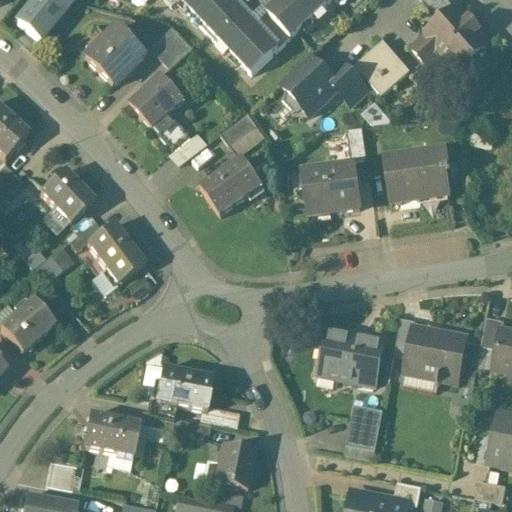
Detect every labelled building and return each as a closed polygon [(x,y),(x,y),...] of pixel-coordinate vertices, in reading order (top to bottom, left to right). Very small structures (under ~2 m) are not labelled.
[(78,0),(29,0),(11,22),(40,46),(78,0)] [(251,80),(290,44),(265,17),(272,11),(268,6),(262,0),(159,0),(171,12),(177,7),(180,10),(188,19),(191,22),(200,31),(216,48),(218,46),(221,48),(230,58),(232,61),(242,70),(251,80)] [(336,0),(286,0),(291,5),(278,17),(272,11),(265,17),(290,44),(301,33),(310,25),(313,22),(322,13),(333,3),(336,0)] [(273,0),(268,6),(272,11),(283,0),(273,0)] [(286,0),(283,0),(272,11),(278,17),(291,5),(286,0)] [(336,0),(333,3),(337,8),(345,0),(336,0)] [(462,5),(457,0),(422,0),(442,22),(457,8),(457,9),(462,5)] [(442,22),(423,38),(423,39),(409,51),(424,69),(439,56),(446,65),(442,68),(451,78),(455,74),(457,76),(466,69),(481,55),(491,47),(457,9),(457,8),(442,22)] [(188,19),(180,10),(177,12),(186,21),(188,19)] [(322,13),(313,22),(317,27),(327,18),(322,13)] [(200,31),(191,22),(189,24),(198,34),(200,31)] [(310,25),(301,33),(305,38),(314,30),(310,25)] [(146,58),(118,29),(82,64),(110,92),(122,80),(124,81),(146,59),(146,58)] [(172,31),(146,58),(146,59),(150,54),(160,64),(182,43),(172,31)] [(182,43),(160,64),(168,73),(191,53),(182,43)] [(409,76),(382,45),(348,75),(355,84),(361,78),(381,101),(409,76)] [(230,58),(221,48),(216,53),(225,63),(230,58)] [(481,55),(466,69),(474,78),(490,65),(481,55)] [(242,70),(232,61),(228,65),(237,75),(242,70)] [(328,82),(308,62),(279,89),(309,120),(337,94),(338,93),(328,82)] [(355,84),(348,75),(347,76),(341,69),(328,82),(338,93),(337,94),(351,109),(364,97),(357,89),(359,87),(355,84)] [(162,79),(129,109),(151,134),(168,118),(185,103),(162,79)] [(28,135),(0,110),(0,158),(3,162),(28,135)] [(188,139),(168,118),(151,134),(171,155),(188,139)] [(247,119),(222,139),(231,150),(255,129),(247,119)] [(361,132),(346,135),(350,165),(366,163),(361,132)] [(445,154),(384,163),(390,207),(401,205),(401,202),(417,200),(417,198),(447,194),(445,176),(448,176),(445,154)] [(240,161),(199,191),(218,219),(260,189),(240,161)] [(5,167),(0,172),(0,192),(15,176),(5,167)] [(353,169),(301,176),(302,178),(305,177),(307,193),(304,193),(308,220),(309,220),(308,216),(329,213),(329,217),(359,213),(353,169)] [(94,202),(63,173),(38,196),(68,226),(94,202)] [(15,176),(0,192),(0,203),(3,206),(23,184),(15,176)] [(93,226),(68,245),(75,254),(83,248),(100,235),(93,226)] [(100,235),(83,248),(113,288),(142,266),(112,226),(100,235)] [(50,284),(74,266),(63,252),(40,270),(50,284)] [(31,304),(0,331),(0,334),(21,359),(53,330),(31,304)] [(486,323),(480,352),(495,355),(500,334),(502,334),(503,326),(486,323)] [(415,327),(400,324),(395,352),(408,355),(412,334),(413,334),(415,327)] [(413,334),(412,334),(408,355),(404,377),(436,383),(436,384),(457,388),(466,343),(446,339),(446,341),(413,334)] [(511,335),(502,334),(500,334),(495,355),(492,374),(511,378),(511,335)] [(384,346),(326,335),(318,378),(344,384),(344,386),(375,392),(384,346)] [(214,383),(162,373),(155,407),(176,412),(207,418),(214,383)] [(155,407),(148,406),(146,418),(174,424),(176,412),(155,407)] [(140,429),(89,419),(82,453),(133,463),(140,429)] [(511,421),(498,419),(488,468),(511,472),(511,421)] [(380,427),(352,422),(346,450),(375,455),(380,427)] [(207,431),(174,424),(171,438),(204,445),(207,431)] [(255,457),(223,450),(214,490),(247,496),(255,457)] [(74,473),(48,468),(43,492),(69,497),(74,473)] [(505,492),(478,486),(474,504),(502,509),(505,492)] [(420,492),(397,488),(393,506),(407,508),(407,510),(417,511),(420,492)] [(393,506),(369,501),(370,500),(350,496),(347,511),(406,511),(407,510),(407,508),(393,506)] [(76,511),(77,511),(26,501),(23,511),(76,511)] [(426,501),(424,511),(442,511),(444,504),(426,501)]
